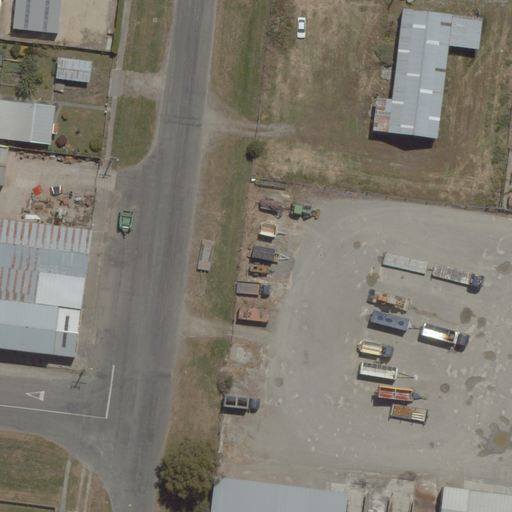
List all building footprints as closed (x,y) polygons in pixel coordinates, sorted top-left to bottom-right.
[(448,33),(394,26),(378,150),(432,157),(448,33)] [(94,57),(57,54),(55,82),(92,85),(94,57)] [(0,97),(0,137),(53,144),(57,104),(0,97)] [(85,250),(0,238),(0,317),(75,328),(85,250)] [(0,369),(68,378),(75,328),(0,317),(0,369)] [(511,511),(511,510),(432,500),(430,511),(511,511)] [(288,511),(209,502),(207,511),(288,511)]
